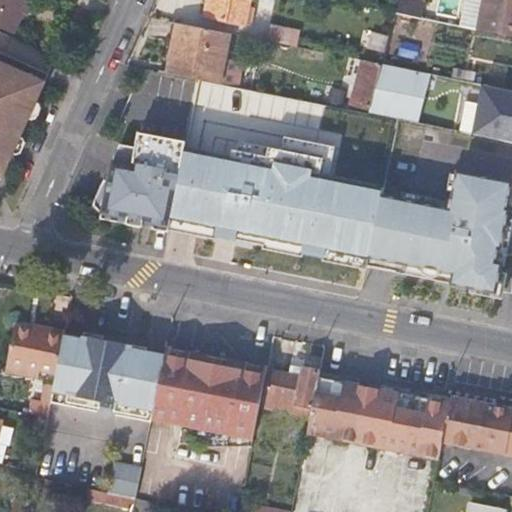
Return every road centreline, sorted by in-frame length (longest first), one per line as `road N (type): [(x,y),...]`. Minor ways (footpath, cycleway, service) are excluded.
road 1 (secondary): [(24,250),(511,348)]
road 2 (residential): [(24,250),(132,0)]
